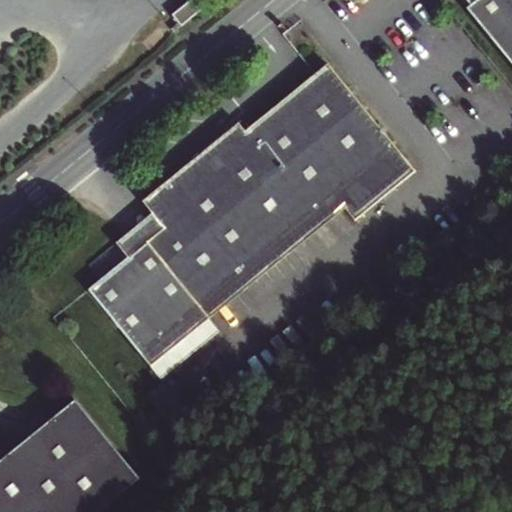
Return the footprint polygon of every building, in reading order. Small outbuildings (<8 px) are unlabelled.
[(511,0),(471,0),(473,1),(469,5),(511,58),(511,0)] [(150,242),(204,309),(401,149),(332,63),(249,132),(232,145),(227,138),(149,201),(157,211),(169,226),(150,242)] [(241,122),(146,198),(149,201),(227,138),(232,145),(249,132),(241,122)] [(212,320),(368,193),(378,205),(419,171),(401,149),(204,309),(212,320)] [(169,226),(157,211),(118,244),(128,260),(92,291),(155,367),(212,320),(150,242),(169,226)] [(25,440),(0,460),(0,511),(98,511),(140,479),(76,399),(53,418),(41,412),(25,440)]
